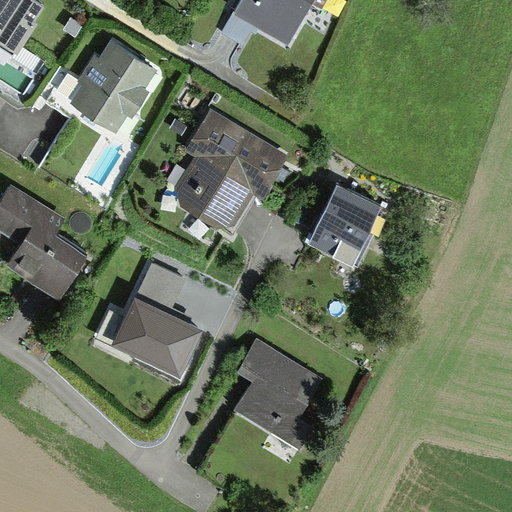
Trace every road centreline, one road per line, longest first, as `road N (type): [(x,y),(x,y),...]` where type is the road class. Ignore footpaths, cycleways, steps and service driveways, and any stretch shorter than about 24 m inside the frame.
road 1 (residential): [(0,343),(144,461),(162,463),(276,225)]
road 2 (residential): [(270,104),(94,0)]
